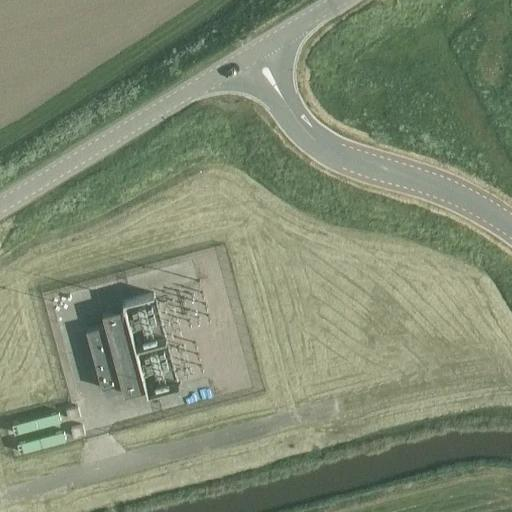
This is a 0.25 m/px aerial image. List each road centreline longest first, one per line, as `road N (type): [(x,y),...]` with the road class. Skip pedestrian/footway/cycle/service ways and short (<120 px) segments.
road 1 (unclassified): [(511,230),(463,199),(311,139),(253,52)]
road 2 (tertiary): [(0,201),(253,52)]
